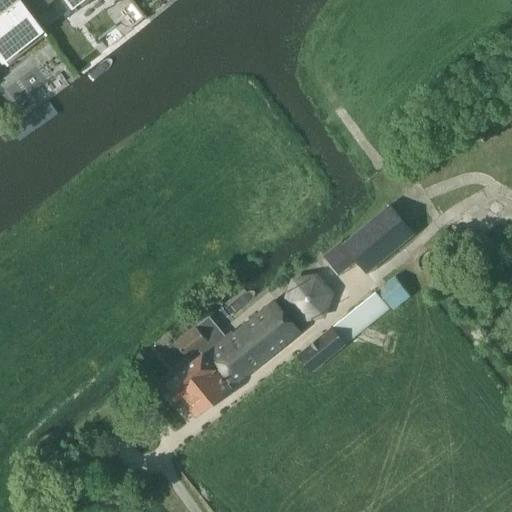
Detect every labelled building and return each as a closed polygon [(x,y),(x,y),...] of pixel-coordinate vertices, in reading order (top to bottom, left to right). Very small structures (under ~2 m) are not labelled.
[(0,0),(0,54),(8,65),(48,34),(33,16),(25,6),(20,0),(0,0)] [(32,0),(25,6),(33,16),(53,0),(32,0)] [(69,0),(77,10),(90,0),(69,0)] [(47,10),(39,16),(45,24),(53,18),(47,10)] [(472,125),(485,141),(511,119),(511,110),(504,100),(472,125)] [(352,256),(365,272),(412,232),(389,205),(343,244),(341,242),(324,256),(336,269),(352,256)] [(420,265),(421,267),(421,269),(423,270),(424,271),(426,272),(427,272),(430,273),(432,272),(433,272),(435,271),(437,269),(438,267),(439,266),(440,264),(440,262),(439,261),(439,260),(439,258),(438,257),(437,255),(435,254),(434,253),(431,252),(428,252),(427,253),(425,253),(423,254),(422,256),(421,258),(420,259),(420,260),(420,261),(419,263),(420,265)] [(511,253),(497,265),(509,280),(511,277),(511,253)] [(285,302),(301,321),(326,316),(334,292),(317,273),(292,278),(285,302)] [(396,276),(377,291),(390,308),(410,293),(396,276)] [(298,354),(300,355),(312,370),(388,307),(375,291),(298,354)] [(207,317),(175,342),(187,357),(208,340),(214,349),(206,356),(203,353),(164,385),(163,391),(169,398),(176,399),(180,396),(196,416),(231,387),(230,387),(299,331),(275,300),(240,328),(228,338),(221,330),(209,315),(207,317)]
